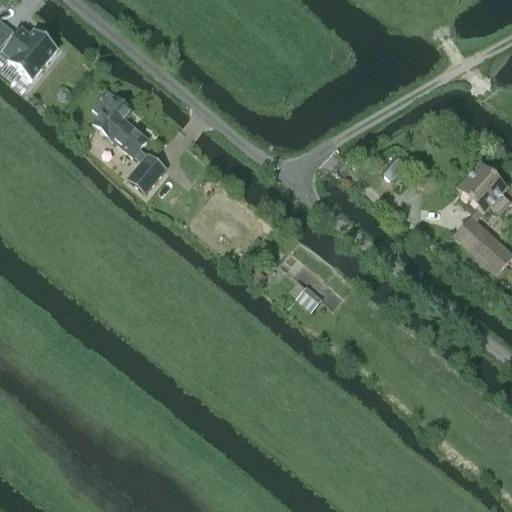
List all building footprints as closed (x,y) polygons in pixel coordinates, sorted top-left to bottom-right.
[(60,56),(38,36),(33,41),(24,33),(4,57),(13,65),(11,68),(34,88),(60,56)] [(39,99),(31,92),(25,97),(34,104),(39,99)] [(92,128),(100,135),(132,161),(145,145),(122,125),(129,116),(114,102),(92,128)] [(131,181),(145,194),(165,173),(151,160),(131,181)] [(511,261),(475,227),(481,220),(489,211),(498,220),(509,208),(500,200),(506,194),(505,193),(508,190),(496,179),(493,182),(479,169),(455,195),(476,215),(451,241),(494,281),(511,261)] [(294,304),(309,317),(320,306),(305,292),(294,304)]
